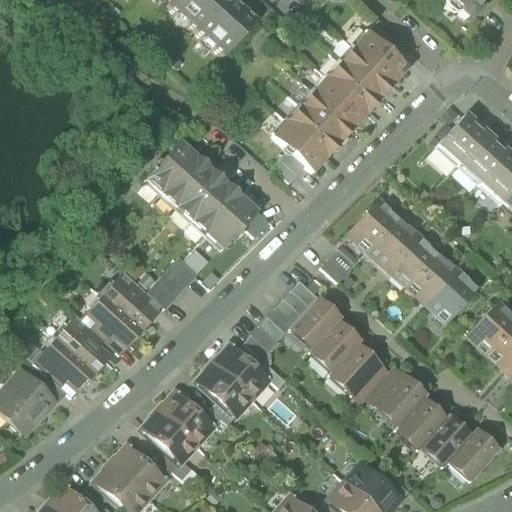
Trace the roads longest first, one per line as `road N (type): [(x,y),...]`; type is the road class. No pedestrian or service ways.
road 1 (residential): [(0,489),(93,425),(431,101),(467,79)]
road 2 (residential): [(467,79),(437,65),(369,0)]
